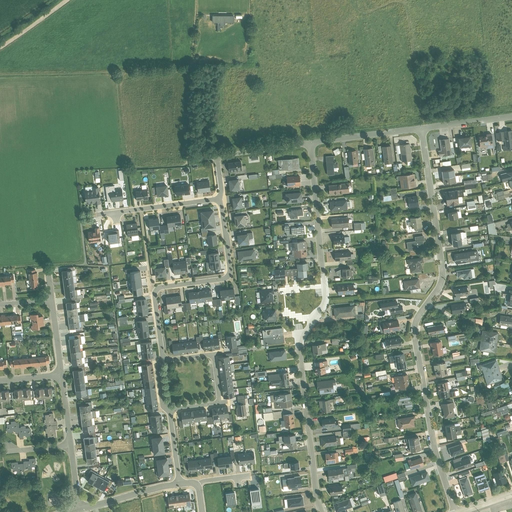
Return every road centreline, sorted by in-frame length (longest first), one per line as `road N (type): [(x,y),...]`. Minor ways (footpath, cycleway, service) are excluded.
road 1 (residential): [(455,511),(414,336),(442,269),(421,129)]
road 2 (residential): [(163,360),(154,292),(229,273),(218,199)]
road 3 (track): [(128,169),(116,73),(0,74)]
road 4 (unknown): [(426,128),(406,6),(395,1),(358,13),(354,0)]
road 5 (residential): [(320,511),(298,337)]
road 6 (unknown): [(189,159),(196,0)]
road 7 (residential): [(169,409),(218,401),(214,359),(163,360)]
road 8 (residential): [(323,284),(310,143)]
